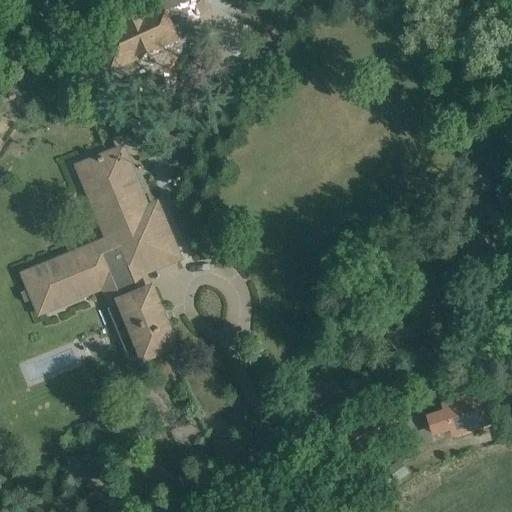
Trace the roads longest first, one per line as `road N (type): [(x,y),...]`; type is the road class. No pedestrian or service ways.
road 1 (unknown): [(511,361),(319,418)]
road 2 (unknown): [(319,418),(184,511)]
road 3 (unknown): [(319,418),(285,411),(227,346)]
